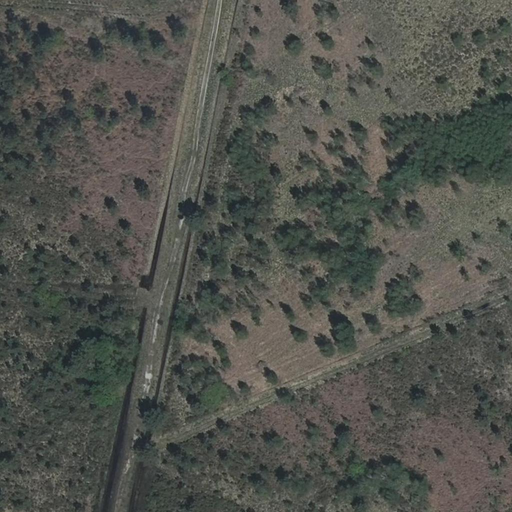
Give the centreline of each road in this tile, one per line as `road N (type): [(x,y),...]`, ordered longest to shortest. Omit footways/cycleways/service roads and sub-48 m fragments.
road 1 (track): [(122,511),(227,0)]
road 2 (track): [(133,459),(511,298)]
